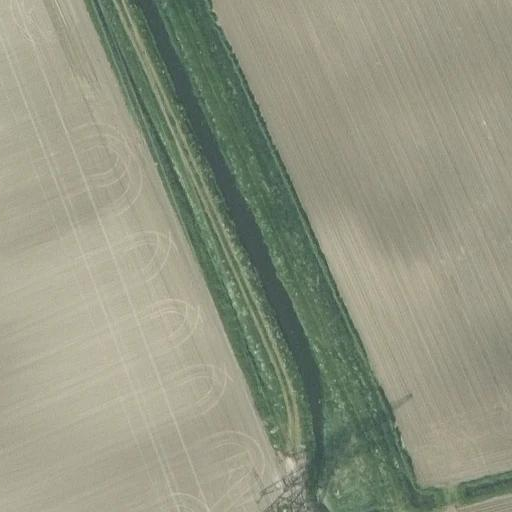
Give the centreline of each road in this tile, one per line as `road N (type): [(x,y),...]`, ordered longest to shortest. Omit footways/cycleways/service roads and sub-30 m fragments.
road 1 (track): [(401,511),(177,0)]
road 2 (track): [(307,511),(296,404),(115,0)]
